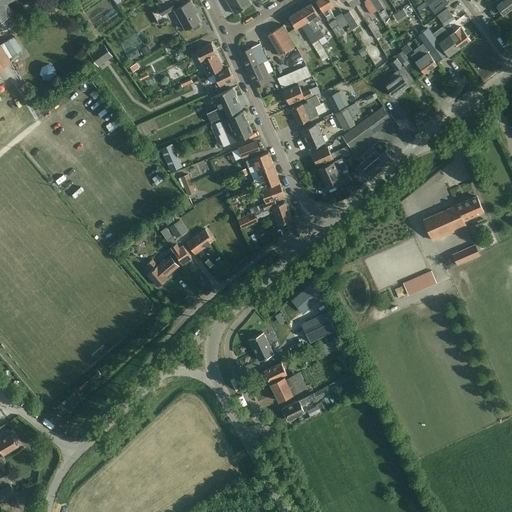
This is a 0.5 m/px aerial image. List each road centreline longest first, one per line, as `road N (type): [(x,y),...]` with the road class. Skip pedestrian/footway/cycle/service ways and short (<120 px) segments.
road 1 (tertiary): [(321,231),(511,68)]
road 2 (residential): [(300,249),(287,240),(273,247),(178,321),(146,359),(140,389)]
road 3 (tertiary): [(321,231),(304,210),(228,36)]
road 4 (unknown): [(255,289),(232,322),(226,366),(257,422),(242,429)]
road 5 (tertiary): [(289,511),(211,380)]
